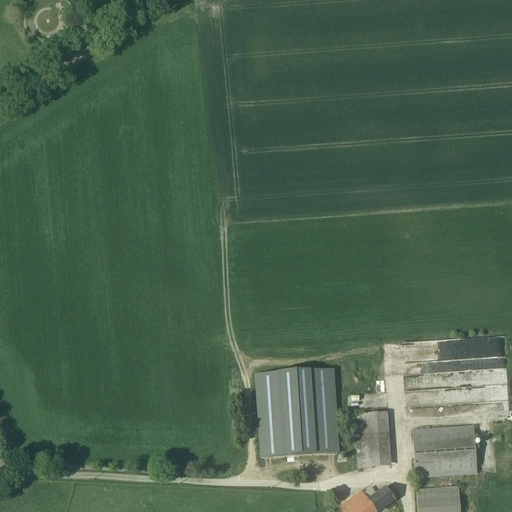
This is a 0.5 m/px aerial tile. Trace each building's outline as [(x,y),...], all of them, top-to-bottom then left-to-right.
[(6,68),(0,71),(0,75),(5,84),(13,79),(6,68)] [(306,375),(285,377),(256,379),(262,462),(290,460),(312,459),(336,457),(331,374),(306,375)] [(388,415),(355,418),(360,473),(392,471),(388,415)] [(473,429),(413,433),(416,482),(476,478),(473,429)] [(393,485),(376,496),(372,490),(363,495),(361,493),(332,511),(384,511),(398,503),(396,500),(401,497),(393,485)] [(464,511),(463,491),(416,493),(417,511),(464,511)]
